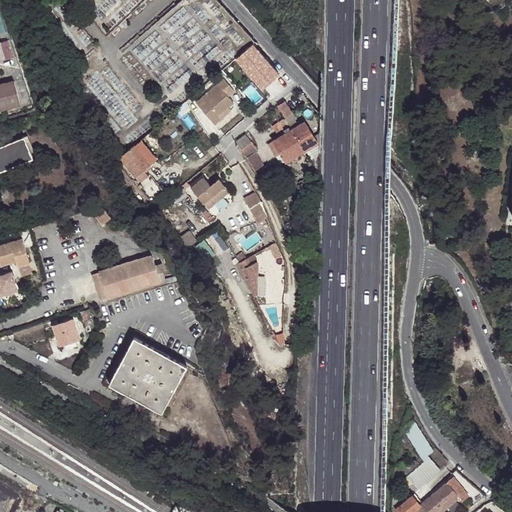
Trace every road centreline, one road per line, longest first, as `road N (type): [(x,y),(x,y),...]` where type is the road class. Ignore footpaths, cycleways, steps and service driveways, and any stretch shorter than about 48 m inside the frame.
road 1 (motorway): [(358,511),(375,0)]
road 2 (motorway): [(341,0),(328,511)]
road 3 (residential): [(416,258),(402,195),(229,0)]
road 4 (residential): [(416,258),(406,329),(415,398),(447,448),(511,505)]
road 5 (residential): [(511,408),(455,277),(441,263),(416,258)]
